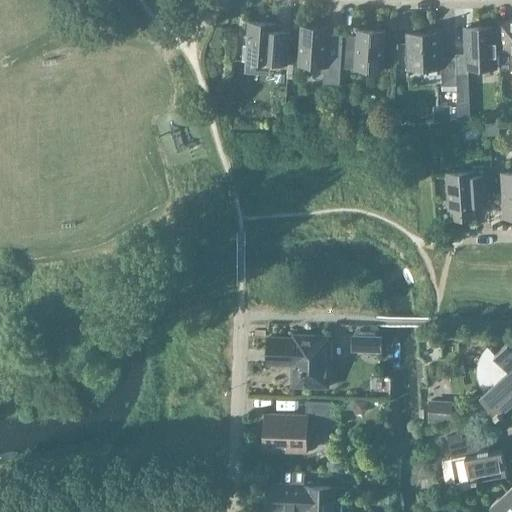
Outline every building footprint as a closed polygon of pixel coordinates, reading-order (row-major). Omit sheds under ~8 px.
[(511,19),(498,20),(500,70),(511,69),(511,19)] [(275,30),(275,23),(249,21),(248,37),(242,36),(241,45),(247,45),(246,60),(288,63),(290,31),(275,30)] [(327,34),(328,27),(301,25),(299,64),(324,66),(322,82),(339,83),(340,67),(342,35),(327,34)] [(465,27),(466,68),(496,67),(495,26),(465,27)] [(357,36),(342,35),(340,67),(382,70),(384,30),(358,29),(357,36)] [(440,32),(407,33),(408,68),(441,67),(442,90),(457,90),(457,85),(456,77),(455,57),(441,57),(440,32)] [(468,76),(456,77),(457,85),(457,97),(457,101),(469,100),(468,76)] [(476,203),(489,202),(487,166),(473,167),(473,171),(447,173),(450,214),(477,212),(476,203)] [(511,171),(502,172),(504,213),(511,212),(511,171)] [(292,385),(328,387),(331,336),(294,334),(294,337),(269,336),(268,363),(293,364),(292,385)] [(351,350),(382,352),(382,342),(351,341),(351,350)] [(498,415),(511,402),(511,344),(507,344),(495,355),(499,358),(495,361),(493,366),(493,374),(495,378),(497,382),(481,397),(498,415)] [(307,451),(308,425),(335,426),(336,402),(308,401),(307,415),(266,413),(264,449),(307,451)] [(451,421),(452,402),(430,401),(429,420),(451,421)] [(478,478),(507,472),(503,449),(490,451),(487,435),(464,440),(462,433),(448,435),(452,458),(452,459),(453,468),(455,472),(458,475),(461,478),(466,479),(470,479),(473,479),(473,481),(479,480),(478,478)] [(266,510),(305,511),(305,485),(267,484),(267,489),(265,489),(263,493),(263,497),(263,501),(264,505),(266,505),(266,510)] [(337,511),(336,511),(337,487),(305,485),(305,511),(304,511),(337,511)] [(511,511),(511,486),(490,506),(495,511),(511,511)]
